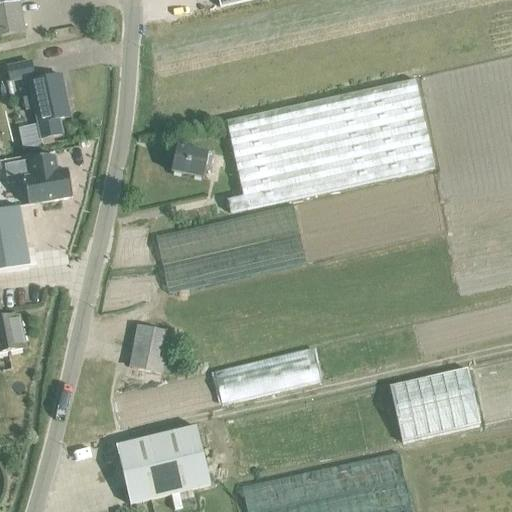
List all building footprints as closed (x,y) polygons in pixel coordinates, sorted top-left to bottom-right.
[(0,0),(0,37),(24,33),(18,3),(28,1),(27,0),(0,0)] [(217,0),(219,8),(256,0),(217,0)] [(10,83),(33,78),(30,63),(7,68),(10,83)] [(58,120),(69,118),(61,77),(28,84),(31,98),(22,100),(25,112),(34,110),(40,140),(61,136),(58,120)] [(225,123),(233,157),(242,199),(227,202),(217,204),(220,217),(230,215),(434,170),(414,82),(225,123)] [(209,169),(212,155),(176,148),(171,173),(202,180),(205,168),(209,169)] [(67,171),(57,173),(54,158),(5,166),(8,184),(24,182),(24,184),(22,184),(23,186),(24,185),(28,207),(72,199),(67,171)] [(0,165),(0,239),(14,237),(0,165)] [(0,266),(18,263),(13,239),(0,241),(0,266)] [(0,355),(25,350),(18,317),(1,321),(0,318),(0,315),(1,315),(0,312),(0,355)] [(169,335),(137,328),(129,368),(160,375),(169,335)] [(511,358),(472,367),(484,423),(511,416),(511,358)] [(215,375),(115,395),(121,426),(221,407),(215,375)] [(399,448),(386,388),(306,406),(320,465),(399,448)] [(129,506),(210,487),(195,428),(115,447),(129,506)] [(322,471),(245,486),(249,511),(269,511),(268,506),(281,504),(280,499),(300,495),(300,499),(326,494),(322,471)]
